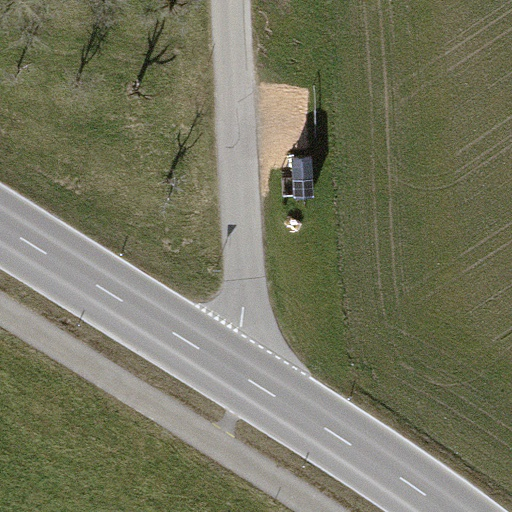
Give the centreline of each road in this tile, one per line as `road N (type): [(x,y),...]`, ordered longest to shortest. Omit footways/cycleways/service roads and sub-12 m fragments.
road 1 (unclassified): [(239,372),(247,271),(233,0)]
road 2 (primary): [(239,372),(0,224)]
road 3 (primary): [(450,511),(239,372)]
